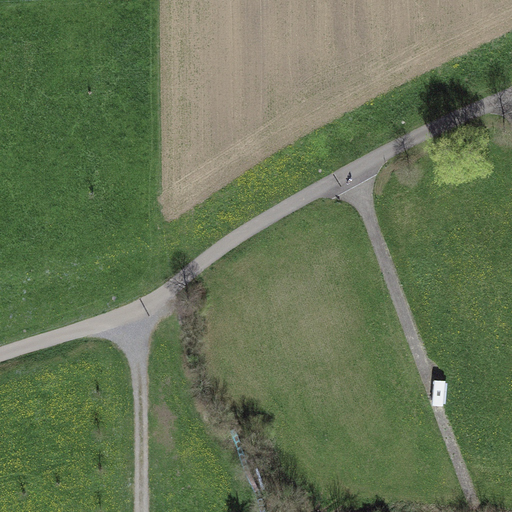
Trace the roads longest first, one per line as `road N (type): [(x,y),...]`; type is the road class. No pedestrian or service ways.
road 1 (residential): [(511,96),(271,217),(135,311),(0,356)]
road 2 (track): [(474,511),(352,171)]
road 3 (track): [(143,511),(135,311)]
